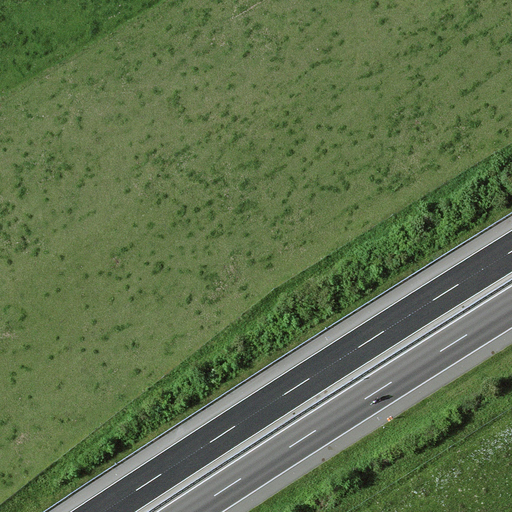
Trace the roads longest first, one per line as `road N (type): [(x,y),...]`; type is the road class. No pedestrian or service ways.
road 1 (motorway): [(511,250),(102,511)]
road 2 (motorway): [(189,511),(511,306)]
